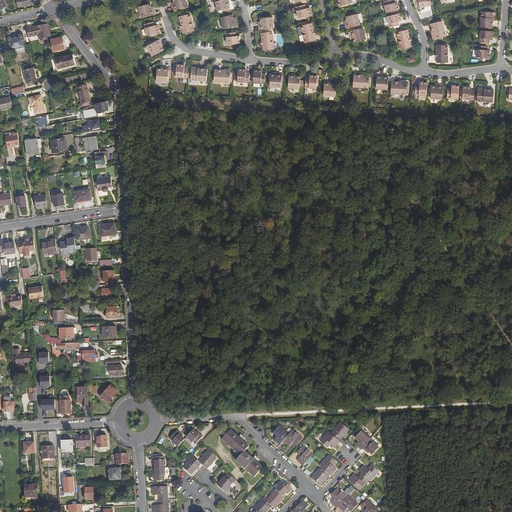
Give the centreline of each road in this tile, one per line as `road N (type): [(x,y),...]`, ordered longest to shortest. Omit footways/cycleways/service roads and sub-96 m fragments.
road 1 (track): [(511,345),(347,108)]
road 2 (track): [(225,414),(511,401)]
road 3 (residential): [(134,400),(125,209)]
road 4 (residential): [(307,485),(225,414),(156,420)]
road 5 (residential): [(125,209),(118,92),(102,72)]
road 6 (residential): [(0,227),(125,209)]
